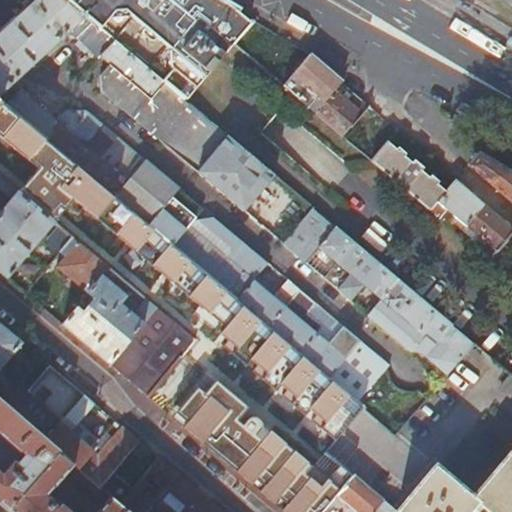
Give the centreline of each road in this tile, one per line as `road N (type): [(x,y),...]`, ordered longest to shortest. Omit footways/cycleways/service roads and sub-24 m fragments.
road 1 (residential): [(0,296),(259,511)]
road 2 (secondary): [(300,0),(468,76)]
road 3 (secondary): [(468,76),(362,0)]
